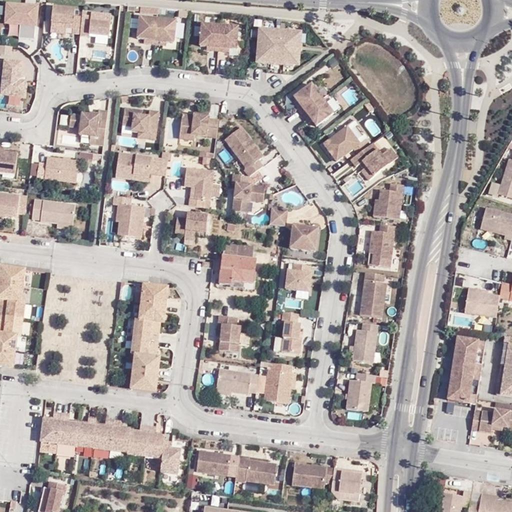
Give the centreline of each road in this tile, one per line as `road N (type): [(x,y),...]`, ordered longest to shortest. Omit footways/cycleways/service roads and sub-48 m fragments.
road 1 (residential): [(0,130),(40,123),(50,91),(115,84),(254,99),(343,227),(313,436)]
road 2 (residential): [(186,409),(191,280),(173,265),(0,248)]
road 3 (secondary): [(458,138),(425,245),(393,447)]
road 4 (secondary): [(412,451),(458,138)]
road 5 (residential): [(186,409),(27,392),(17,406),(6,484)]
road 6 (residential): [(313,436),(213,426),(186,409)]
